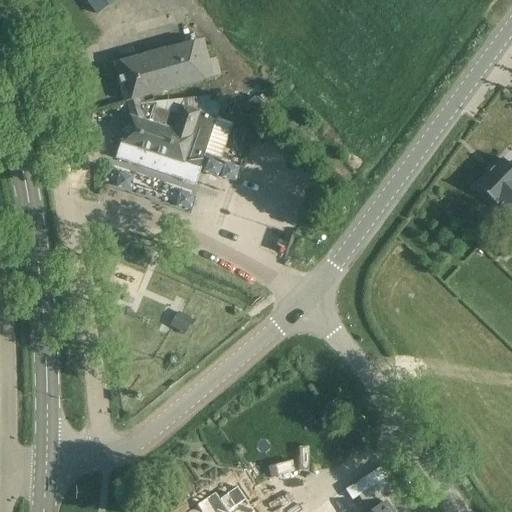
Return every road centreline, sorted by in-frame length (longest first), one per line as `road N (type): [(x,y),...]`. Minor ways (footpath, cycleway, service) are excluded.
road 1 (secondary): [(45,462),(41,293),(0,80)]
road 2 (tertiary): [(311,299),(511,25)]
road 3 (unclassified): [(311,299),(189,233),(65,206)]
road 4 (tertiary): [(99,453),(165,420),(311,299)]
road 5 (tertiary): [(449,511),(311,299)]
road 6 (unclassified): [(99,453),(65,206)]
road 7 (unclassified): [(65,206),(7,0)]
road 8 (unclassified): [(6,468),(0,272)]
